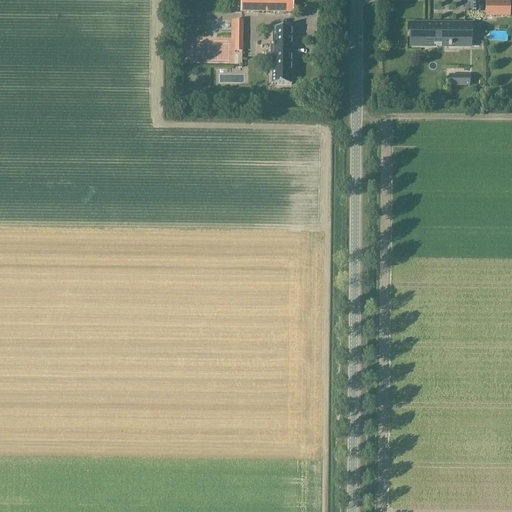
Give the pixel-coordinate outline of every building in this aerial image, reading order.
[(292,13),(292,0),(240,0),(241,13),(292,13)] [(509,0),(485,0),(485,17),(509,17),(509,0)] [(310,4),(300,5),(301,16),(311,16),(310,4)] [(214,37),(214,29),(221,29),(221,19),(215,19),(215,14),(204,14),(204,37),(214,37)] [(469,26),(411,26),(411,45),(433,46),(433,47),(441,47),(441,46),(448,46),(448,47),(451,47),(451,46),(469,46),(469,26)] [(292,29),(272,29),(271,46),(269,46),(269,48),(269,55),(271,55),(271,85),(291,85),(292,29)] [(469,87),(469,75),(448,75),(448,87),(469,87)]
